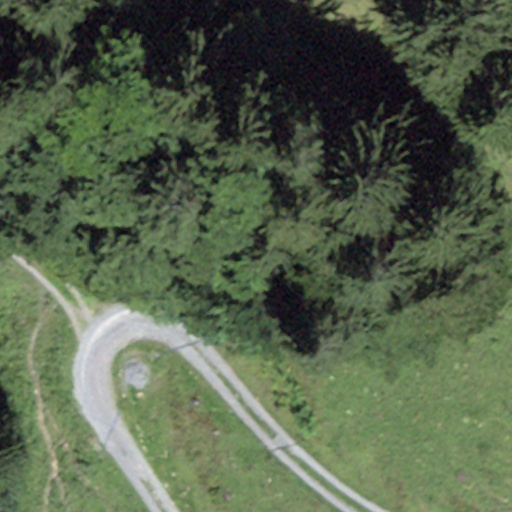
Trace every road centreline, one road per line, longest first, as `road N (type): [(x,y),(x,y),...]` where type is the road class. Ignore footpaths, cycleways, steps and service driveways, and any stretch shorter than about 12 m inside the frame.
road 1 (track): [(167,511),(99,376),(109,336),(140,324),(171,327),(309,467),(384,511)]
road 2 (track): [(109,336),(0,237)]
